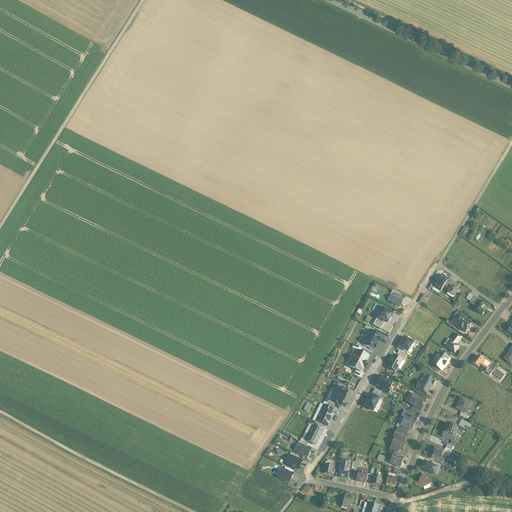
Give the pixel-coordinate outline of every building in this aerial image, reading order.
[(444,286),(448,281),(442,276),(437,283),(434,288),(440,292),(444,286)] [(452,287),(450,290),(448,293),(455,297),(459,291),(452,287)] [(469,303),(474,297),(469,294),(465,300),(469,303)] [(395,295),(391,303),(400,307),(403,299),(399,297),(395,295)] [(487,307),(481,302),(478,306),(475,310),(482,314),(487,307)] [(384,322),(387,324),(392,315),(382,309),(377,318),(384,322)] [(464,318),(461,317),(459,320),(457,320),(457,322),(455,325),(460,328),(463,329),(462,330),(466,332),(472,324),(467,321),(466,320),(464,318)] [(387,324),(384,322),(380,329),(388,334),(392,327),(387,324)] [(365,338),(378,344),(381,337),(369,331),(365,338)] [(457,334),(452,341),(451,341),(446,347),(455,353),(459,347),(456,345),(462,338),(457,334)] [(374,351),(378,344),(365,338),(362,345),(374,351)] [(409,341),(404,338),(398,347),(403,350),(407,353),(413,344),(409,341)] [(353,350),(360,353),(362,349),(354,345),(352,349),(353,350)] [(353,350),(349,357),(365,365),(368,357),(360,353),(353,350)] [(399,352),(396,357),(402,361),(404,362),(407,356),(401,353),(399,352)] [(440,353),(436,358),(446,365),(450,360),(448,358),(442,354),(440,353)] [(387,368),(395,372),(402,361),(396,357),(394,356),(392,360),(391,359),(389,364),(387,368)] [(484,360),(478,356),(473,363),(479,367),(481,363),(484,360)] [(361,372),(365,365),(349,357),(346,365),(356,370),(361,372)] [(496,366),(492,363),(493,362),(486,357),(484,359),(489,363),(488,365),(489,366),(488,368),(492,372),(496,366)] [(446,365),(436,358),(432,364),(434,365),(440,369),(442,370),(446,365)] [(488,368),(481,363),(479,367),(485,372),(485,371),(488,368)] [(505,375),(497,369),(494,374),(501,380),(505,375)] [(361,372),(356,370),(353,375),(362,379),(364,374),(361,372)] [(427,376),(423,384),(419,382),(416,388),(426,393),(429,388),(430,388),(432,386),(435,381),(427,376)] [(376,386),(387,391),(391,383),(380,377),(376,386)] [(344,399),(347,392),(341,389),(336,387),(333,394),(344,399)] [(371,396),(379,400),(382,393),(379,392),(375,389),(371,396)] [(341,406),(344,399),(333,394),(330,401),(334,403),(341,406)] [(421,398),(414,394),(409,403),(413,406),(420,409),(421,410),(426,401),(424,400),(421,398)] [(373,412),(379,400),(371,396),(370,395),(363,407),(373,412)] [(472,402),(461,397),(456,408),(464,412),(466,408),(469,409),(472,402)] [(315,422),(316,421),(324,425),(328,427),(333,415),(332,414),(333,411),(320,404),(312,421),(315,422)] [(420,413),(412,409),(410,413),(418,417),(420,413)] [(410,413),(407,412),(404,418),(415,423),(418,417),(410,413)] [(415,423),(404,418),(401,424),(409,429),(412,430),(415,423)] [(471,425),(462,420),(460,423),(465,426),(470,428),(471,425)] [(452,425),(448,424),(445,432),(451,435),(454,429),(456,425),(453,423),(452,425)] [(305,441),(308,442),(315,446),(322,432),(315,428),(312,427),(305,441)] [(451,435),(445,432),(442,436),(451,441),(453,436),(455,437),(458,431),(454,429),(451,435)] [(404,434),(396,431),(395,434),(396,435),(394,439),(395,439),(403,443),(406,437),(405,435),(404,434)] [(403,443),(395,439),(393,443),(392,443),(391,446),(398,449),(400,450),(402,450),(404,444),(403,443)] [(300,446),(296,453),(307,458),(310,451),(306,449),(300,446)] [(444,451),(437,447),(433,455),(441,459),(443,455),(445,451),(444,451)] [(385,458),(379,455),(376,461),(382,464),(385,458)] [(403,459),(393,455),(390,463),(400,468),(403,459)] [(441,459),(433,455),(432,458),(443,464),(446,457),(443,455),(441,459)] [(287,465),(298,470),(302,462),(297,460),(291,457),(287,465)] [(421,468),(434,475),(438,468),(432,465),(424,461),(421,468)] [(350,464),(341,462),(341,465),(340,470),(348,471),(350,464)] [(474,464),(468,462),(465,468),(472,471),(474,464)] [(330,467),(325,465),(323,474),(331,476),(333,469),(333,467),(332,467),(330,467)] [(279,478),(289,483),(293,475),(292,475),(283,471),(282,470),(279,478)] [(348,471),(340,470),(339,471),(338,478),(346,479),(347,476),(348,477),(349,474),(347,474),(348,471)] [(381,478),(377,477),(379,471),(375,470),(373,476),(371,485),(379,486),(381,478)] [(358,473),(357,474),(356,481),(365,483),(367,474),(363,474),(358,473)] [(428,479),(421,476),(419,483),(416,482),(422,484),(423,487),(430,484),(428,479)] [(395,479),(387,477),(386,484),(391,485),(390,486),(394,487),(395,483),(396,479),(395,479)] [(357,498),(344,495),(342,506),(349,507),(348,509),(353,510),(354,510),(355,506),(357,498)]
